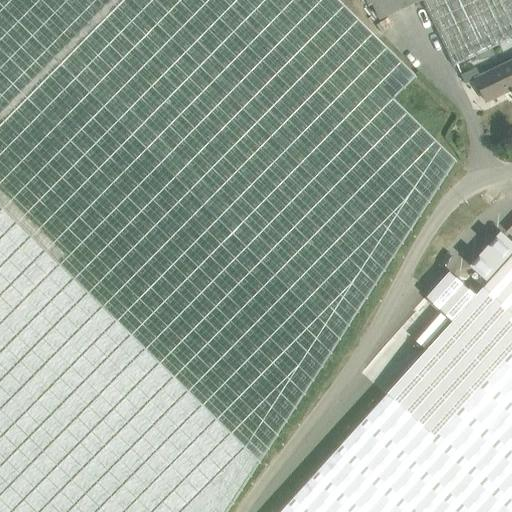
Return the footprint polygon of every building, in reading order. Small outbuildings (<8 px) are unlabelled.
[(0,0),(0,511),(226,511),(455,161),(393,99),(415,76),(337,0),(0,0)] [(379,19),(419,0),(365,0),(368,5),(371,3),(379,19)] [(511,0),(420,0),(452,66),(511,36),(511,0)] [(475,68),(460,75),(465,84),(474,80),(485,102),(511,88),(511,60),(479,76),(475,68)] [(511,244),(500,233),(471,265),(485,278),(511,248),(511,244)] [(452,319),(385,394),(434,438),(511,351),(511,253),(475,294),(449,272),(426,298),(452,319)] [(511,511),(511,351),(434,438),(385,394),(279,511),(511,511)]
